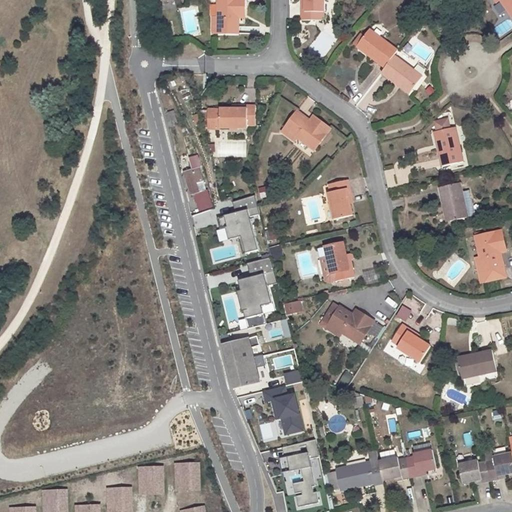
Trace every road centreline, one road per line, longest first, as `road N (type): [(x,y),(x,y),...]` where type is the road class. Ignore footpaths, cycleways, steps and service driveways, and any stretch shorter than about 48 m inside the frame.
road 1 (residential): [(256,511),(256,487),(222,396),(142,64)]
road 2 (residential): [(511,301),(471,309),(435,300),(395,264),(364,132),(331,99)]
road 3 (residential): [(285,68),(142,64)]
